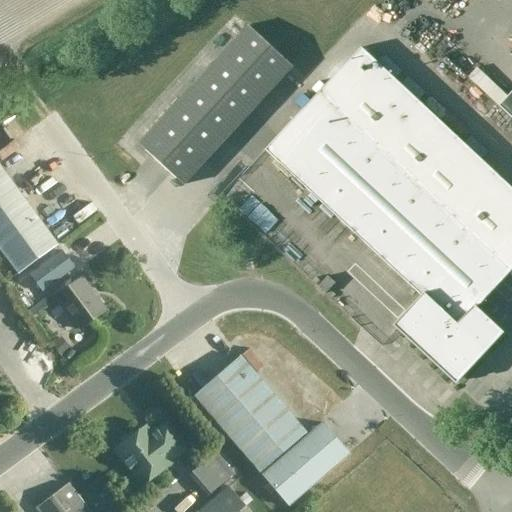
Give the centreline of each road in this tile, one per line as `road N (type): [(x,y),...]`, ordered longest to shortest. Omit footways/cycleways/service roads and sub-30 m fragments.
road 1 (unclassified): [(191,317),(234,294),(280,301),(511,499)]
road 2 (unclassified): [(44,117),(191,317)]
road 3 (unclassified): [(0,455),(191,317)]
road 4 (track): [(17,75),(139,0)]
